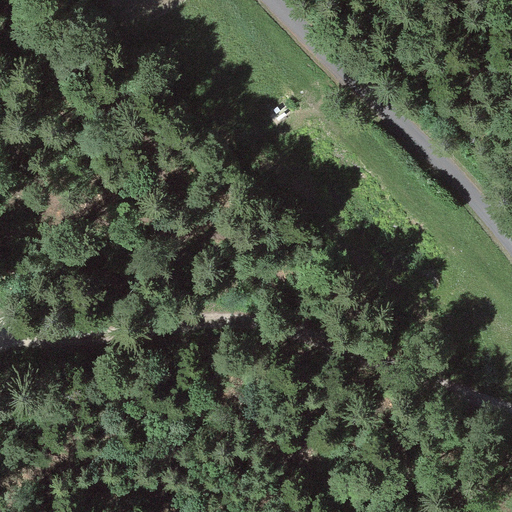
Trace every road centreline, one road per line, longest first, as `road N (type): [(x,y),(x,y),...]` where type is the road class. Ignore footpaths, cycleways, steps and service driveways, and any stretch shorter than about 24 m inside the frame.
road 1 (track): [(511,410),(258,329),(83,326),(0,346)]
road 2 (track): [(511,243),(268,0)]
